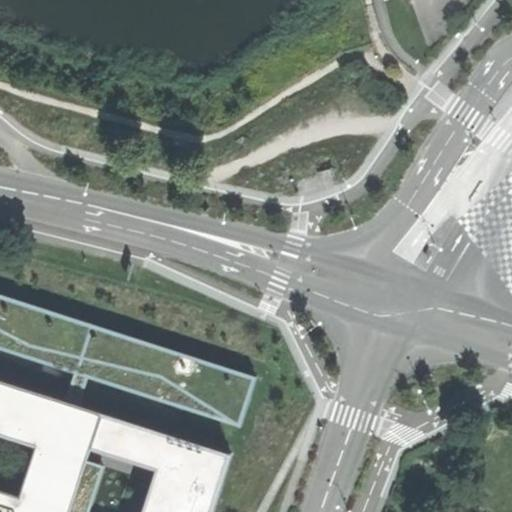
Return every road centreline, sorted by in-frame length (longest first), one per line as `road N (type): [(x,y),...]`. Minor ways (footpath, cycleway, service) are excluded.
road 1 (tertiary): [(0,193),(195,248),(366,310)]
road 2 (tertiary): [(382,270),(51,187)]
road 3 (tertiary): [(511,53),(405,206),(382,270)]
road 4 (residential): [(366,310),(334,473)]
road 5 (residential): [(334,473),(413,327)]
road 6 (residential): [(483,177),(382,270)]
road 7 (residential): [(433,291),(483,177)]
